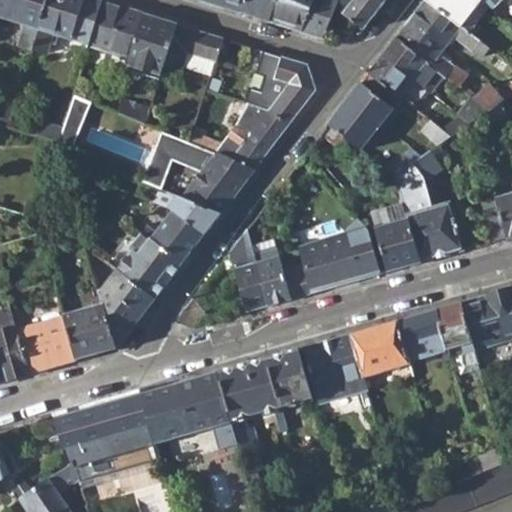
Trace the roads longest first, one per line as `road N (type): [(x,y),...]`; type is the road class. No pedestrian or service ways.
road 1 (residential): [(511,263),(147,367)]
road 2 (residential): [(354,63),(158,319),(147,367)]
road 3 (residential): [(354,63),(155,0)]
road 4 (residential): [(147,367),(0,407)]
